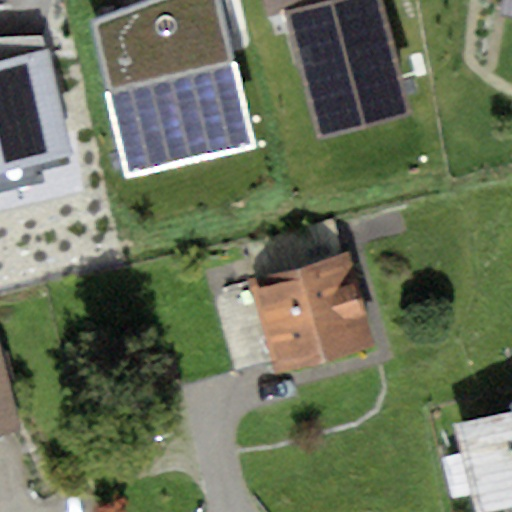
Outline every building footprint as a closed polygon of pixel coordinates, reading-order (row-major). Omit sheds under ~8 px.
[(511,0),(500,0),(498,14),(511,17),(511,0)] [(45,35),(0,37),(0,172),(76,155),(45,35)] [(271,363),(274,375),(376,345),(349,252),(343,254),(333,220),(246,245),(256,279),(209,293),(233,374),(271,363)] [(181,386),(172,353),(114,369),(123,402),(181,386)] [(0,434),(18,429),(0,360),(0,434)] [(511,409),(452,425),(460,454),(470,495),(474,511),(493,511),(511,507),(511,409)] [(470,495),(460,454),(440,460),(451,500),(470,495)]
